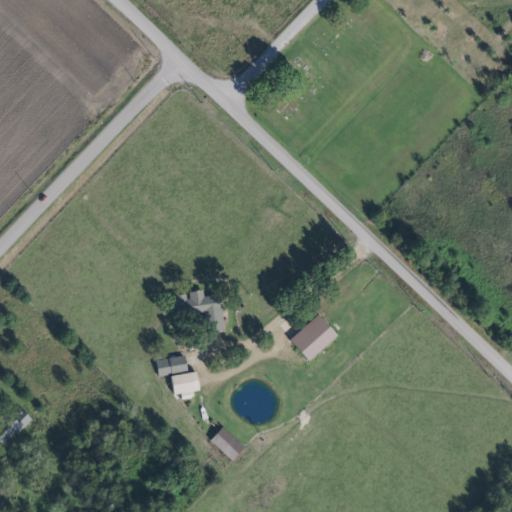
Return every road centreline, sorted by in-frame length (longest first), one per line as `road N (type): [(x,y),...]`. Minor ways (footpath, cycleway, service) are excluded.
road 1 (residential): [(511,375),(118,0)]
road 2 (residential): [(0,247),(180,59)]
road 3 (residential): [(371,240),(326,288),(251,345),(201,354)]
road 4 (residential): [(323,0),(226,102)]
